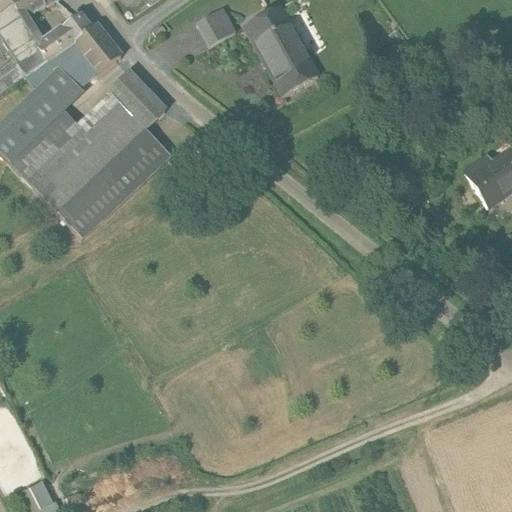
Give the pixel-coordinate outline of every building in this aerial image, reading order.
[(56,4),(54,0),(22,0),(20,2),(0,19),(0,46),(23,81),(24,82),(72,49),(89,34),(77,18),(73,21),(75,22),(60,33),(35,50),(19,25),(34,15),(56,4)] [(277,12),(243,31),(281,101),(316,81),(299,51),(302,50),(293,33),(290,35),(277,12)] [(221,14),(195,28),(208,51),(234,37),(221,14)] [(94,30),(89,34),(72,49),(97,81),(119,62),(94,30)] [(0,97),(23,81),(0,46),(0,97)] [(80,95),(97,81),(72,49),(24,82),(34,94),(0,127),(0,161),(7,168),(61,116),(63,118),(83,98),(80,95)] [(63,118),(61,116),(7,168),(80,244),(104,224),(169,162),(144,135),(163,116),(126,76),(106,95),(109,98),(75,130),(63,118)] [(486,162),(462,178),(486,212),(511,194),(511,152),(490,168),(486,162)] [(41,484),(16,495),(24,511),(58,511),(55,503),(51,505),(41,484)]
